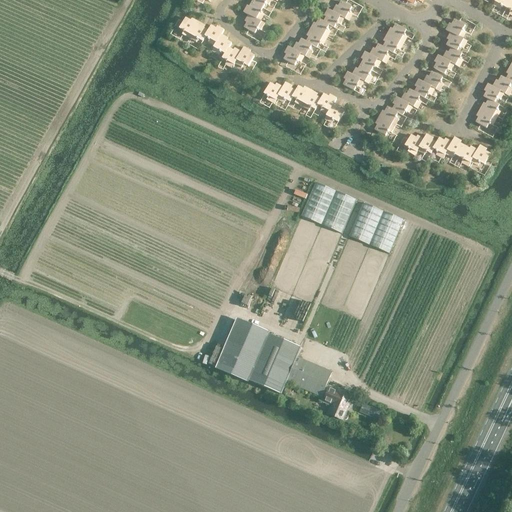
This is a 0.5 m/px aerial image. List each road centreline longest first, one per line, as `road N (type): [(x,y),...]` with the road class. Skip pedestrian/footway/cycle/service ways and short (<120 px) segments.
road 1 (track): [(0,270),(187,351),(204,351),(226,309),(234,311)]
road 2 (track): [(128,0),(0,233)]
road 3 (unclassified): [(398,511),(511,277)]
